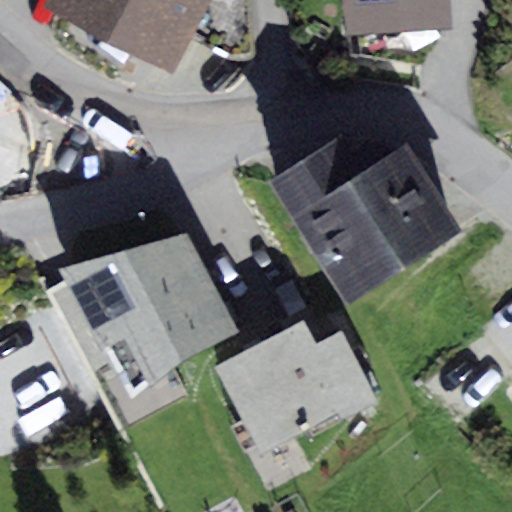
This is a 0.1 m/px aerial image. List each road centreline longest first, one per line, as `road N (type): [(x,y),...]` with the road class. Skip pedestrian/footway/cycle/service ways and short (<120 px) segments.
road 1 (residential): [(278,118),(429,123),(511,183)]
road 2 (residential): [(0,227),(149,184),(184,128)]
road 3 (residential): [(0,36),(86,100),(184,128)]
